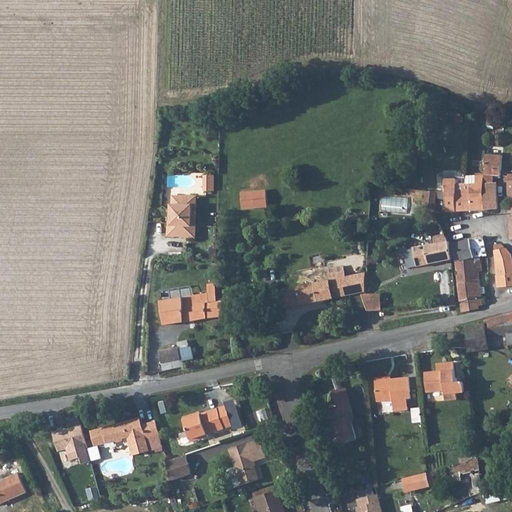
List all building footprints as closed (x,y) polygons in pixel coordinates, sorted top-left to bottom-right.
[(487,117),(487,125),(503,127),(504,119),(487,117)] [(483,177),(483,184),(483,209),(497,207),(497,190),(493,190),(492,181),(500,181),(501,162),(484,161),(483,177)] [(203,174),(203,185),(211,185),(211,175),(203,174)] [(469,192),(470,210),(483,209),(483,184),(483,177),(464,177),(464,183),(464,185),(469,185),(469,192)] [(444,199),(445,213),(470,210),(469,192),(469,185),(464,185),(464,183),(455,184),(454,179),(443,179),(443,188),(444,188),(444,191),(444,193),(444,199)] [(425,190),(424,209),(434,209),(435,197),(435,190),(425,190)] [(435,190),(435,197),(444,199),(444,193),(444,191),(435,190)] [(262,192),(237,194),(239,210),(264,207),(262,192)] [(179,237),(194,238),(194,215),(190,215),(190,207),(195,207),(195,197),(176,196),(176,205),(175,205),(170,210),(169,227),(167,227),(167,236),(175,236),(177,234),(179,234),(179,237)] [(435,244),(424,246),(428,263),(451,259),(448,241),(443,233),(433,237),(435,244)] [(482,237),(470,239),(473,258),(487,255),(482,237)] [(456,266),(461,312),(478,309),(477,306),(482,305),(478,271),(482,271),(480,262),(479,262),(478,259),(473,260),(473,258),(470,239),(450,243),(455,259),(456,266)] [(493,244),(496,274),(511,272),(511,264),(510,254),(505,248),(504,248),(502,246),(500,243),(493,244)] [(424,246),(412,248),(415,266),(428,263),(424,246)] [(412,248),(402,250),(405,268),(415,266),(412,248)] [(326,280),(295,287),(296,290),(299,304),(325,298),(364,290),(363,272),(348,276),(344,276),(341,266),(324,269),(326,280)] [(511,272),(496,274),(498,286),(511,284),(511,272)] [(296,290),(279,294),(282,308),(299,304),(296,290)] [(206,293),(162,295),(163,320),(174,321),(183,322),(204,318),(227,315),(224,299),(215,300),(207,301),(206,293)] [(366,295),(367,310),(378,310),(377,295),(366,295)] [(511,313),(500,316),(503,334),(505,334),(511,332),(511,313)] [(500,316),(484,321),(484,324),(485,340),(505,337),(505,334),(503,334),(500,316)] [(484,324),(475,326),(476,341),(485,340),(484,324)] [(475,326),(465,328),(466,340),(467,352),(486,350),(485,340),(476,341),(475,326)] [(178,347),(159,351),(161,362),(180,359),(178,347)] [(437,374),(424,375),(426,392),(443,390),(444,401),(456,400),(456,394),(464,394),(463,382),(455,383),(453,364),(436,366),(437,374)] [(389,377),(375,379),(377,400),(392,399),(393,411),(408,409),(407,396),(410,396),(408,375),(389,377)] [(330,389),(333,404),(344,402),(341,387),(330,389)] [(344,402),(333,404),(333,409),(323,412),(332,444),(351,439),(345,417),(348,416),(344,402)] [(234,424),(232,416),(223,419),(219,407),(197,414),(197,412),(183,416),(190,437),(198,434),(199,437),(208,434),(207,432),(234,424)] [(141,412),(128,417),(136,423),(144,420),(141,412)] [(136,423),(128,417),(93,426),(96,441),(117,436),(119,437),(123,437),(125,435),(127,433),(129,433),(134,451),(150,447),(147,435),(160,431),(156,417),(144,420),(136,423)] [(82,421),(53,429),(59,449),(68,447),(71,457),(83,454),(85,461),(93,458),(82,421)] [(246,440),(229,446),(241,482),(260,476),(254,458),(267,454),(262,437),(248,442),(246,440)] [(187,453),(167,458),(171,469),(190,463),(187,453)] [(434,471),(404,479),(408,493),(438,485),(434,471)] [(22,476),(0,484),(0,505),(29,493),(22,476)] [(257,494),(262,511),(287,511),(279,487),(257,494)] [(355,504),(352,504),(353,511),(376,511),(373,494),(353,498),(355,504)]
